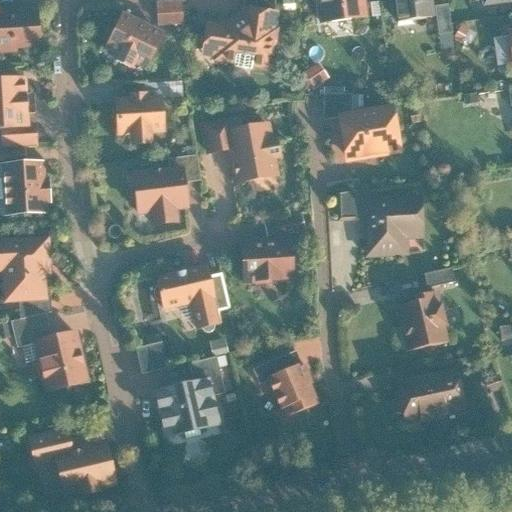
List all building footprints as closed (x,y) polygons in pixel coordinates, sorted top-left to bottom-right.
[(241,0),(242,11),(273,14),(272,0),(241,0)] [(313,0),(318,26),(368,19),(364,0),(313,0)] [(432,21),(429,0),(395,0),(399,26),(432,21)] [(511,0),(480,0),(482,8),(511,3),(511,0)] [(183,26),(181,3),(154,5),(156,28),(183,26)] [(0,53),(40,51),(37,6),(0,9),(0,53)] [(451,34),(447,7),(434,10),(438,36),(451,34)] [(273,14),(242,11),(241,13),(227,24),(218,22),(218,26),(205,24),(200,60),(212,61),(212,64),(271,74),(276,45),(278,31),(278,15),(273,14)] [(164,37),(120,15),(99,54),(143,77),(164,37)] [(313,88),(328,78),(318,62),(303,72),(313,88)] [(23,80),(0,81),(0,132),(26,131),(26,129),(23,80)] [(336,118),(361,113),(361,97),(323,98),(322,124),(336,121),(336,118)] [(160,100),(112,103),(113,139),(126,138),(126,152),(150,151),(149,137),(162,137),(160,100)] [(400,158),(392,107),(361,113),(336,118),(336,121),(344,167),(400,158)] [(233,123),(199,127),(204,158),(228,155),(233,190),(278,183),(270,125),(234,129),(233,123)] [(0,151),(23,150),(36,149),(35,130),(26,129),(26,131),(0,132),(0,151)] [(0,168),(24,167),(23,150),(0,151),(0,168)] [(165,162),(167,172),(181,171),(183,186),(199,184),(195,159),(165,162)] [(43,218),(41,166),(24,167),(0,168),(0,191),(1,220),(43,218)] [(167,172),(128,178),(134,221),(145,220),(148,233),(176,229),(175,216),(186,214),(183,186),(181,171),(167,172)] [(368,193),(337,197),(338,225),(353,224),(362,231),(363,262),(409,260),(407,244),(423,244),(420,198),(369,201),(368,193)] [(300,217),(263,227),(267,241),(304,233),(300,217)] [(46,241),(0,243),(0,307),(16,307),(45,305),(45,300),(44,281),(48,280),(46,241)] [(237,244),(240,289),(293,286),(291,241),(237,244)] [(207,281),(204,269),(151,281),(159,315),(187,309),(194,335),(218,330),(215,315),(207,281)] [(451,271),(423,277),(426,292),(454,286),(451,271)] [(219,278),(207,281),(215,315),(228,312),(219,278)] [(405,355),(447,344),(437,297),(414,302),(414,305),(396,309),(405,355)] [(48,300),(45,300),(45,305),(16,307),(17,324),(43,318),(49,316),(48,300)] [(31,345),(50,340),(43,318),(17,324),(8,325),(15,351),(31,348),(31,345)] [(511,328),(499,330),(500,344),(511,342),(511,328)] [(43,398),(87,388),(75,335),(50,340),(31,345),(31,348),(43,398)] [(159,347),(133,354),(140,379),(165,372),(159,347)] [(297,353),(250,373),(257,389),(265,386),(281,425),(320,409),(297,353)] [(187,367),(192,385),(206,382),(210,400),(223,397),(214,361),(187,367)] [(453,373),(428,378),(437,422),(462,417),(453,373)] [(498,376),(482,381),(487,395),(503,390),(498,376)] [(428,378),(395,384),(404,429),(437,422),(428,378)] [(192,385),(154,394),(166,445),(218,433),(210,400),(206,382),(192,385)] [(64,431),(24,440),(30,472),(51,467),(58,503),(113,491),(102,442),(67,450),(64,431)]
